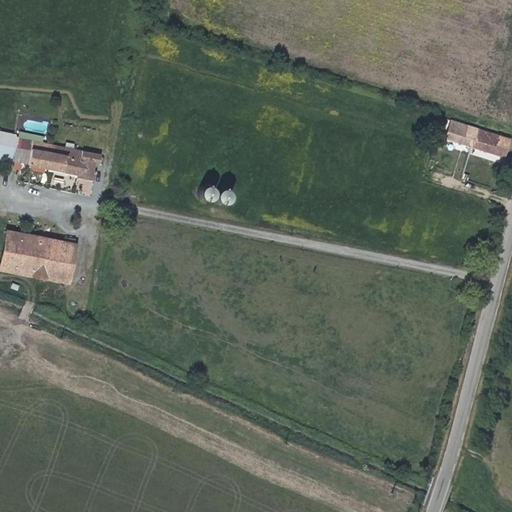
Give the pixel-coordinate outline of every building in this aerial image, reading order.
[(447,117),(438,115),(435,125),(443,128),(447,117)] [(459,122),(451,119),(445,138),(452,140),(454,136),(457,136),(460,128),(456,128),(459,122)] [(502,155),(508,136),(459,122),(456,128),(460,128),(457,136),(454,136),(452,140),(502,155)] [(0,158),(12,161),(14,149),(29,151),(32,142),(16,138),(17,136),(0,132),(0,158)] [(12,161),(24,163),(75,175),(75,177),(92,181),(97,155),(32,142),(29,151),(14,149),(12,161)] [(5,231),(0,255),(0,268),(66,281),(73,243),(5,231)]
